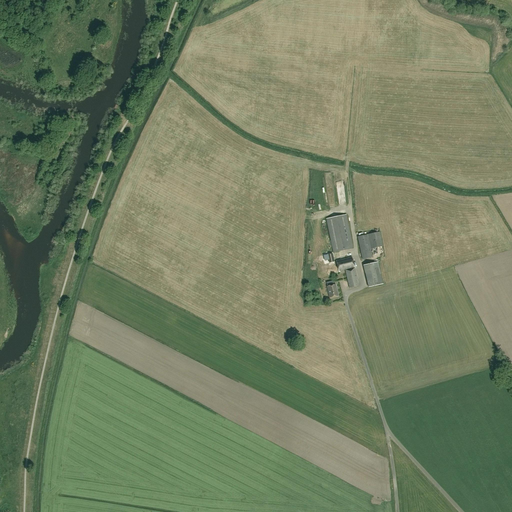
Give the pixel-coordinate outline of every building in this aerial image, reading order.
[(337,174),(338,188),(345,188),(345,174),(337,174)] [(333,252),(353,248),(346,214),(326,219),(333,252)] [(362,259),(372,257),(370,249),(383,246),(380,232),(358,236),(362,259)] [(357,280),(352,257),(336,260),(339,271),(345,269),(350,288),(358,286),(356,280),(357,280)] [(369,287),(383,284),(378,262),(364,265),(369,287)] [(330,298),(338,296),(335,284),(327,286),(330,298)]
